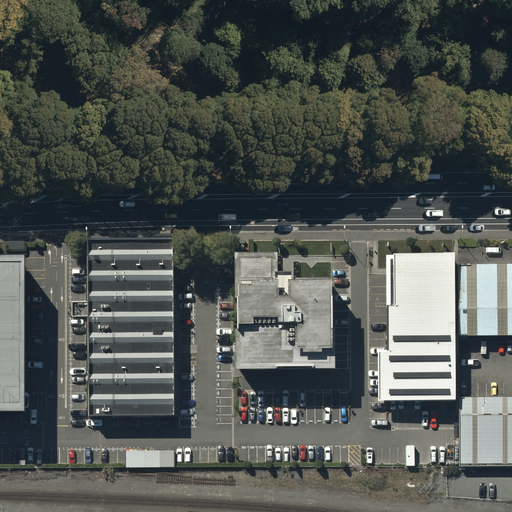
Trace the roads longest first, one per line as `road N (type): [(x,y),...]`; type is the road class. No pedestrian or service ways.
road 1 (primary): [(511,207),(0,213)]
road 2 (primary): [(0,185),(511,182)]
